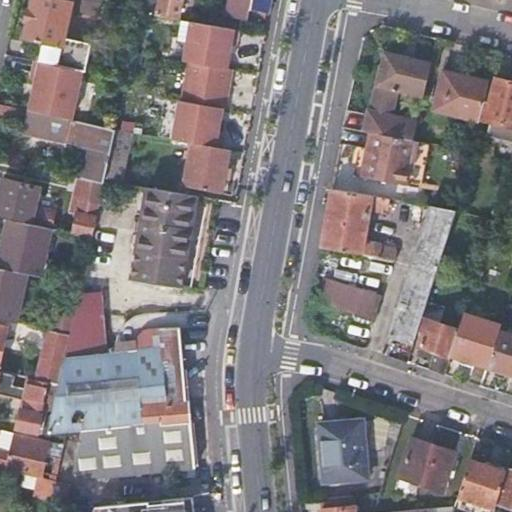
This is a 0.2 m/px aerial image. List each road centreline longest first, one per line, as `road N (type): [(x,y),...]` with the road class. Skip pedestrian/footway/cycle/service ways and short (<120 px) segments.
road 1 (secondary): [(314,0),(252,347)]
road 2 (residential): [(252,347),(338,365),(511,421)]
road 3 (secondary): [(252,347),(261,511)]
road 4 (residential): [(511,34),(370,0)]
